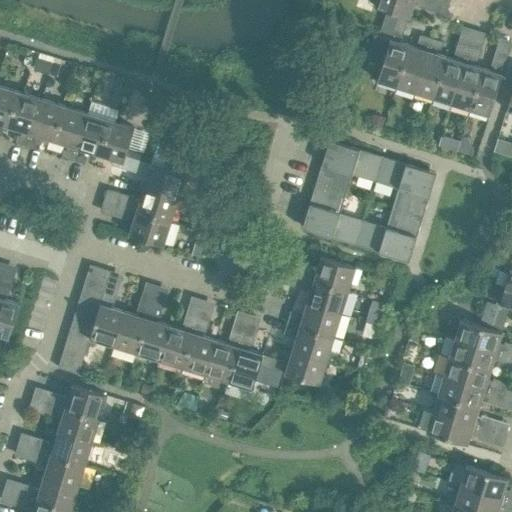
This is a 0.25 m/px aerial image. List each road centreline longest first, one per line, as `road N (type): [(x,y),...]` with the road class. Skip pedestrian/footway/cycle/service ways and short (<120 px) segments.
road 1 (residential): [(0,451),(74,266)]
road 2 (residential): [(0,164),(96,194),(81,243)]
road 3 (residential): [(221,287),(81,243)]
